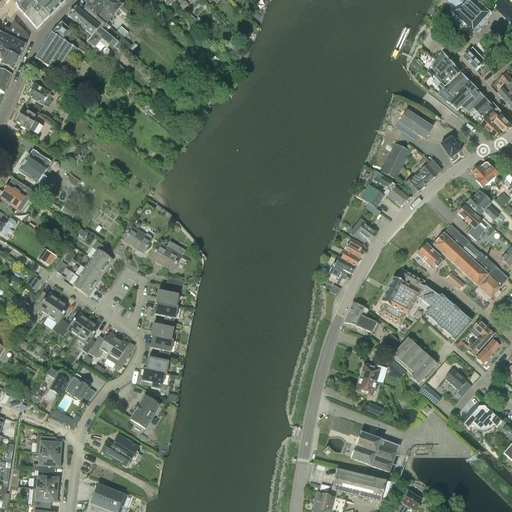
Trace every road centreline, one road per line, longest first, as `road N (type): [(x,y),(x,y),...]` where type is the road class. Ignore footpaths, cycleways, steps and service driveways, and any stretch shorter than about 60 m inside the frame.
road 1 (tertiary): [(295,511),(318,382),(354,281),(415,202),(488,149)]
road 2 (residential): [(77,436),(138,351),(131,332)]
